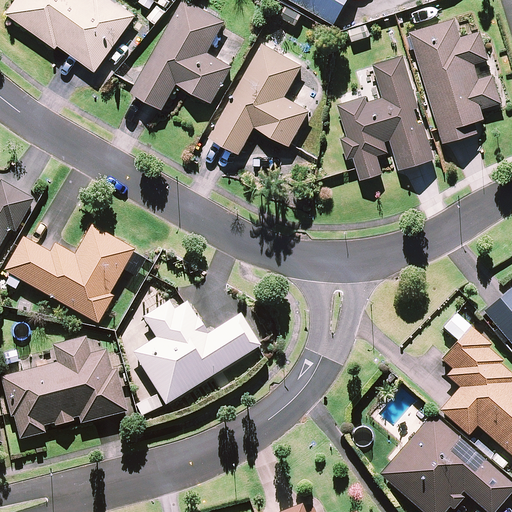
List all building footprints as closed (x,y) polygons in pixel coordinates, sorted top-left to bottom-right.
[(17,0),(8,13),(56,47),(58,44),(96,71),(135,16),(113,0),(17,0)] [(224,22),(185,0),(183,0),(133,93),(162,109),(177,83),(212,102),(231,67),(207,53),(224,22)] [(291,0),(334,24),(347,0),(291,0)] [(461,38),(455,19),(411,33),(444,142),(478,132),(475,123),(485,120),(481,109),(502,103),(493,74),(479,78),(474,64),(489,59),(481,32),(461,38)] [(301,66),(262,44),(211,137),(240,153),(254,126),(290,145),(309,111),(284,97),(301,66)] [(338,104),(347,135),(342,137),(349,160),(354,158),(360,179),(383,173),(377,155),(394,150),(399,169),(434,159),(403,56),(374,64),(382,91),(338,104)] [(34,199),(0,180),(0,245),(10,228),(16,231),(34,199)] [(134,250),(91,226),(76,253),(57,242),(51,254),(24,239),(6,271),(98,322),(113,296),(109,294),(134,250)] [(511,294),(491,313),(511,337),(511,294)] [(175,310),(169,301),(144,317),(158,338),(134,353),(166,404),(260,345),(240,314),(208,335),(187,302),(175,310)] [(490,339),(472,323),(442,357),(454,367),(447,375),(461,387),(441,411),(468,434),(477,424),(511,454),(511,385),(506,380),(511,373),(511,371),(483,347),(490,339)] [(90,354),(86,337),(53,346),(58,363),(2,377),(18,439),(58,429),(57,424),(80,418),(81,423),(127,411),(117,372),(113,373),(107,350),(90,354)] [(16,348),(0,352),(0,368),(20,362),(16,348)] [(501,511),(511,499),(511,477),(439,414),(386,474),(429,511),(452,511),(457,507),(461,510),(471,498),(468,495),(470,492),(493,511),(501,511)]
